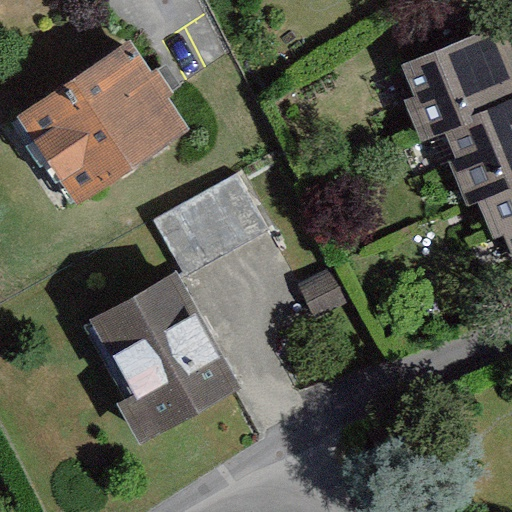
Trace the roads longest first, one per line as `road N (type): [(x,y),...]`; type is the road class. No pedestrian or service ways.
road 1 (residential): [(305,445),(511,342)]
road 2 (residential): [(196,511),(305,445)]
